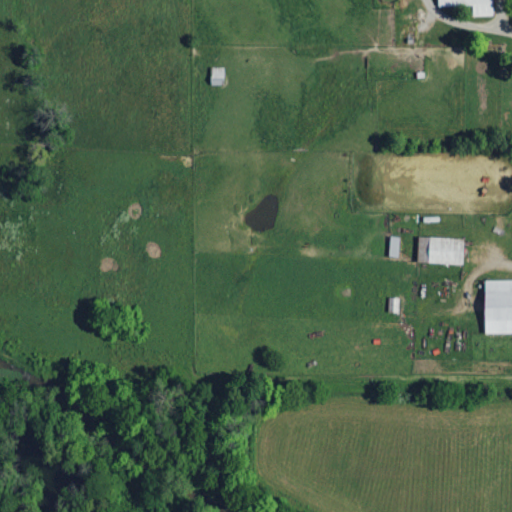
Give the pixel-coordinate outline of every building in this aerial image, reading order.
[(439,0),(440,6),(473,5),(473,16),(494,16),(493,0),(439,0)] [(399,257),(400,236),(390,236),(390,256),(399,257)] [(466,238),(419,236),(418,262),(465,264),(466,238)] [(486,333),(511,333),(511,279),(486,280),(486,333)] [(389,312),(399,313),(399,298),(390,298),(389,312)]
